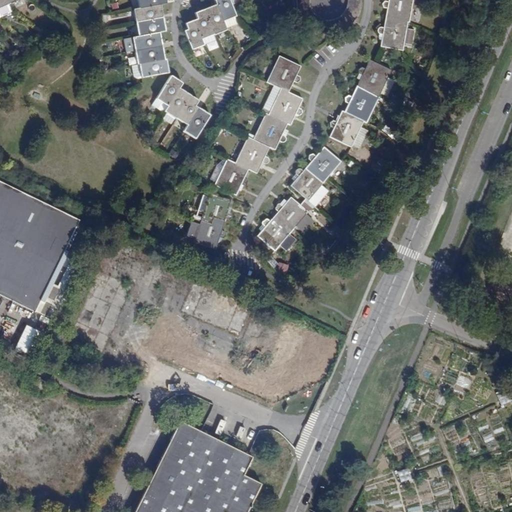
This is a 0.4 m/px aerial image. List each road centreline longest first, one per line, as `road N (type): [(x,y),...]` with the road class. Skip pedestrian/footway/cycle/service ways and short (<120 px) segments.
road 1 (tertiary): [(511,5),(295,511)]
road 2 (residential): [(372,0),(358,43),(319,87),(309,136),(240,243),(240,257),(268,272)]
road 3 (track): [(0,116),(72,71),(89,39),(89,12)]
road 4 (residential): [(231,81),(225,91),(194,74),(182,56),(180,0)]
